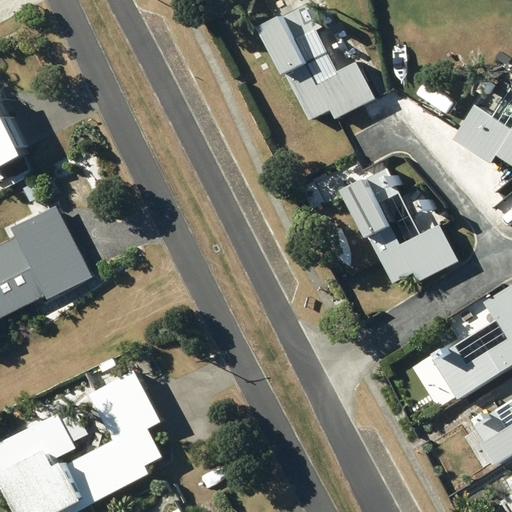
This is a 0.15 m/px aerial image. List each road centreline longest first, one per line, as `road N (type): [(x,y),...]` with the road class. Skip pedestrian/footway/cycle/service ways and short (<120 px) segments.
road 1 (residential): [(93,0),(281,382)]
road 2 (residential): [(281,382),(511,257)]
road 3 (residential): [(281,382),(347,511)]
